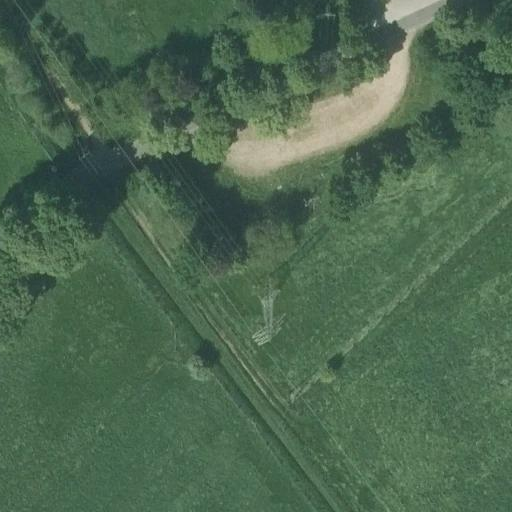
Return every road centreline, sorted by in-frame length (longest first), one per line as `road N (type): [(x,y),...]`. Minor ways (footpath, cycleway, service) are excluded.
road 1 (residential): [(0,263),(67,187),(108,159),(475,0)]
road 2 (track): [(108,159),(0,0)]
